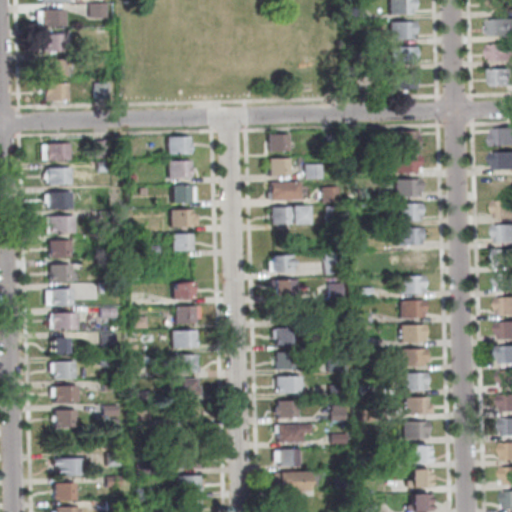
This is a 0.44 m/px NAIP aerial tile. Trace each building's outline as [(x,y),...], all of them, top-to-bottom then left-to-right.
[(318,72),(317,20),(285,21),(285,27),(230,27),(229,0),(172,0),(174,81),(224,81),(224,73),(318,72)] [(411,9),(411,13),(388,14),(387,0),(413,0),(414,8),(411,9)] [(492,12),(489,12),(489,0),(511,0),(511,15),(492,16),(492,12)] [(87,3),(104,2),(105,17),(87,18),(87,3)] [(345,19),(345,8),(361,8),(362,19),(345,19)] [(40,26),(39,10),(63,9),(64,25),(40,26)] [(388,39),(388,21),(414,21),(414,39),(388,39)] [(493,37),(490,37),(490,22),(511,21),(511,39),(493,40),(493,37)] [(41,50),(40,35),(64,34),(64,50),(41,50)] [(415,46),(415,59),(413,59),(413,63),(389,64),(388,47),(415,46)] [(491,48),(511,47),(511,65),(494,66),(494,63),(492,63),(491,48)] [(65,75),(41,76),(41,59),(64,58),(65,75)] [(390,89),(390,71),(416,70),(416,84),(415,84),(415,88),(390,89)] [(511,90),(494,91),(494,88),(492,88),(491,72),(511,71),(511,90)] [(42,100),(42,83),(65,83),(66,99),(42,100)] [(92,99),(91,83),(107,83),(107,98),(92,99)] [(494,132),(494,127),(511,127),(511,145),(493,146),(492,132),(494,132)] [(416,135),(418,134),(418,147),(394,148),(393,131),(416,130),(416,135)] [(266,134),(287,133),(287,150),(267,151),(266,134)] [(165,136),(188,135),(189,153),(165,151),(165,136)] [(321,151),(320,136),(334,136),(335,150),(321,151)] [(38,145),(68,141),(68,159),(39,160),(38,145)] [(90,147),(108,146),(108,158),(93,159),(90,147)] [(511,168),(495,169),(495,164),(493,165),(493,151),(511,151),(511,168)] [(416,167),(416,172),(393,173),(392,154),(418,154),(418,167),(416,167)] [(267,158),(287,157),(287,175),(267,175),(267,158)] [(166,160),(187,159),(189,177),(167,175),(166,160)] [(92,163),(109,161),(108,173),(95,172),(92,163)] [(302,164),(319,164),(320,179),(302,180),(302,164)] [(41,167),(69,167),(69,184),(42,182),(41,167)] [(511,174),(494,175),(494,193),(511,192),(511,174)] [(417,191),(417,196),(394,196),(393,179),(419,178),(419,191),(417,191)] [(267,182),(298,181),(298,199),(268,200),(267,182)] [(168,184),(190,183),(191,201),(170,200),(168,184)] [(320,203),(319,188),(336,188),(336,203),(320,203)] [(137,189),(145,189),(145,197),(137,195),(137,189)] [(41,193),(69,191),(70,209),(43,208),(41,193)] [(511,200),(511,217),(497,218),(497,213),(495,213),(494,201),(511,200)] [(420,203),(420,215),(418,216),(418,220),(395,221),(394,204),(420,203)] [(288,205),(305,204),(305,223),(289,223),(288,205)] [(287,207),(288,223),(269,223),(268,207),(287,207)] [(323,207),(336,207),(337,227),(323,228),(323,207)] [(168,210),(189,209),(190,227),(169,225),(168,210)] [(44,216),(71,215),(72,233),(43,234),(44,216)] [(497,237),(496,237),(495,225),(511,225),(511,241),(498,242),(497,237)] [(419,240),(419,244),(395,245),(395,227),(420,226),(421,240),(419,240)] [(169,234),(190,233),(191,250),(170,249),(169,234)] [(47,240),(69,237),(70,257),(47,254),(47,240)] [(498,261),(496,261),(496,250),(511,249),(511,265),(498,266),(498,261)] [(395,250),(395,268),(421,268),(421,250),(395,250)] [(270,254),(290,254),(291,272),(270,273),(270,254)] [(323,275),(322,254),(338,254),(339,274),(323,275)] [(47,264),(70,261),(70,281),(47,278),(47,264)] [(500,286),(498,286),(497,273),(511,272),(511,290),(500,291),(500,286)] [(422,275),(422,292),(397,293),(396,276),(422,275)] [(271,278),(295,278),(295,296),(272,297),(271,278)] [(193,299),(193,281),(169,281),(169,299),(193,299)] [(327,298),(326,283),(340,283),(341,297),(327,298)] [(42,289),(70,287),(71,307),(43,304),(42,289)] [(356,299),(356,287),(369,287),(370,298),(356,299)] [(498,297),(511,296),(511,314),(499,315),(498,297)] [(423,299),(423,312),(421,312),(421,316),(397,317),(397,300),(423,299)] [(273,321),(272,302),(291,302),(291,320),(273,321)] [(197,305),(172,305),(172,322),(197,322),(197,305)] [(48,313),(75,313),(76,332),(48,330),(48,313)] [(355,323),(355,313),(369,313),(369,323),(355,323)] [(126,318),(146,316),(144,329),(127,330),(126,318)] [(498,321),(511,320),(511,338),(501,338),(500,334),(499,334),(498,321)] [(420,337),(420,341),(398,341),(397,324),(423,324),(424,337),(420,337)] [(272,327),(297,327),(298,344),(273,344),(272,327)] [(169,330),(194,329),(194,349),(170,348),(169,330)] [(98,335),(114,333),(113,345),(100,346),(98,335)] [(48,353),(65,353),(65,336),(48,336),(48,353)] [(357,338),(369,337),(370,348),(357,348),(357,338)] [(511,362),(501,363),(501,346),(511,345),(511,362)] [(397,366),(397,349),(424,348),(424,362),(421,362),(422,365),(397,366)] [(273,352),(293,351),(294,369),(274,369),(273,352)] [(172,355),(194,354),(195,373),(174,372),(172,355)] [(326,374),(326,358),(342,358),(343,373),(326,374)] [(49,361),(71,360),(72,380),(51,379),(49,361)] [(503,382),(500,382),(500,370),(511,369),(511,386),(503,387),(503,382)] [(425,372),(425,385),(423,385),(423,390),(399,391),(399,373),(425,372)] [(273,377),(299,376),(299,392),(274,393),(273,377)] [(167,379),(197,377),(199,394),(169,393),(167,379)] [(101,383),(116,381),(116,391),(102,391),(101,383)] [(48,385),(76,384),(75,401),(50,403),(48,385)] [(326,397),(326,386),(343,385),(343,397),(326,397)] [(358,396),(357,386),(375,386),(375,395),(358,396)] [(133,392),(152,391),(152,402),(136,402),(133,392)] [(511,410),(503,411),(503,407),(500,407),(500,394),(511,393),(511,410)] [(404,415),(403,398),(425,397),(425,403),(430,403),(430,414),(404,415)] [(275,407),(275,401),(295,400),(295,417),(275,418),(275,414),(272,414),(271,407),(275,407)] [(175,403),(197,402),(197,422),(177,421),(175,403)] [(329,421),(328,406),(343,406),(343,421),(329,421)] [(51,409),(73,408),(73,428),(53,427),(51,409)] [(131,412),(148,411),(149,427),(132,427),(131,412)] [(357,411),(371,411),(372,421),(357,421),(357,411)] [(503,431),(502,431),(501,419),(511,418),(511,435),(503,436),(503,431)] [(401,438),(401,421),(426,420),(427,434),(425,434),(425,438),(401,438)] [(300,433),(300,441),(276,442),(275,425),(308,424),(308,433),(300,433)] [(329,444),(329,435),(343,434),(344,444),(329,444)] [(511,459),(502,460),(502,443),(511,442),(511,459)] [(403,463),(403,456),(408,456),(408,444),(426,443),(427,463),(403,463)] [(277,466),(276,450),(296,449),(297,465),(277,466)] [(199,452),(177,452),(177,467),(199,467),(199,452)] [(358,469),(358,456),(373,456),(373,469),(358,469)] [(49,459),(79,457),(79,475),(51,474),(49,459)] [(129,464),(149,464),(149,475),(130,476),(129,464)] [(506,479),(504,479),(503,467),(511,466),(511,483),(506,484),(506,479)] [(409,481),(408,468),(427,468),(427,486),(404,487),(404,481),(409,481)] [(277,483),(271,483),(271,473),(277,472),(306,471),(306,490),(277,491),(277,483)] [(332,474),(346,474),(346,489),(333,489),(332,474)] [(173,475),(199,475),(199,494),(174,493),(173,475)] [(102,478),(118,478),(119,489),(103,487),(102,478)] [(51,482),(74,482),(74,500),(52,499),(51,482)] [(511,507),(511,490),(502,490),(502,508),(511,507)] [(409,505),(409,492),(427,492),(428,511),(404,511),(404,505),(409,505)] [(178,511),(178,500),(199,500),(199,511),(178,511)]
